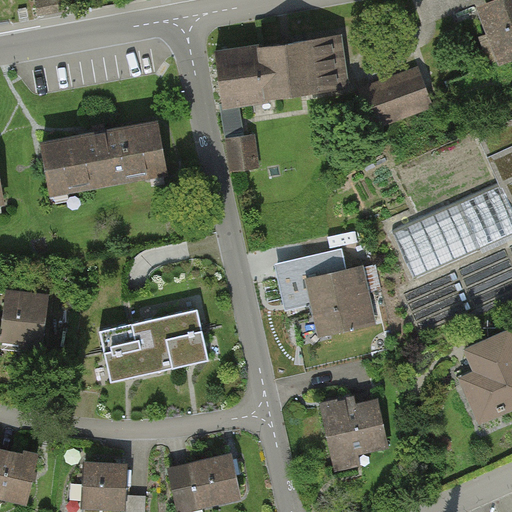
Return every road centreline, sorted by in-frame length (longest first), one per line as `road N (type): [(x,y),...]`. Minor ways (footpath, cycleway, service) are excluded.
road 1 (residential): [(266,417),(180,17)]
road 2 (residential): [(0,412),(112,432),(266,417)]
road 3 (unclassified): [(0,49),(180,17)]
